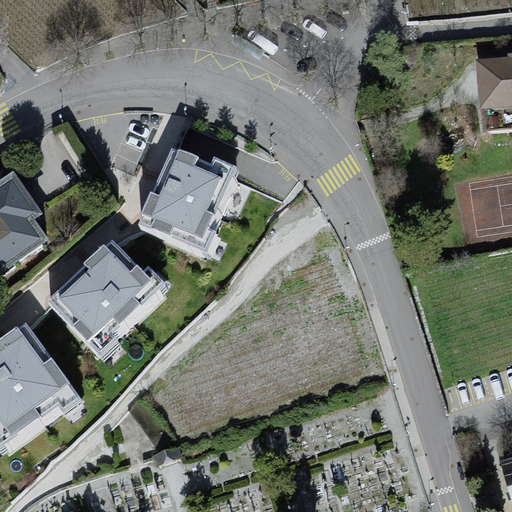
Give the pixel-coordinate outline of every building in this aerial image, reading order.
[(511,63),(481,68),(487,119),(511,116),(511,63)] [(165,146),(136,231),(210,256),(239,171),(165,146)] [(26,174),(0,192),(0,291),(62,247),(48,229),(60,221),(26,174)] [(110,235),(46,298),(101,354),(165,291),(110,235)] [(25,337),(0,355),(0,452),(1,453),(72,399),(25,337)] [(511,465),(499,469),(511,511),(511,465)]
